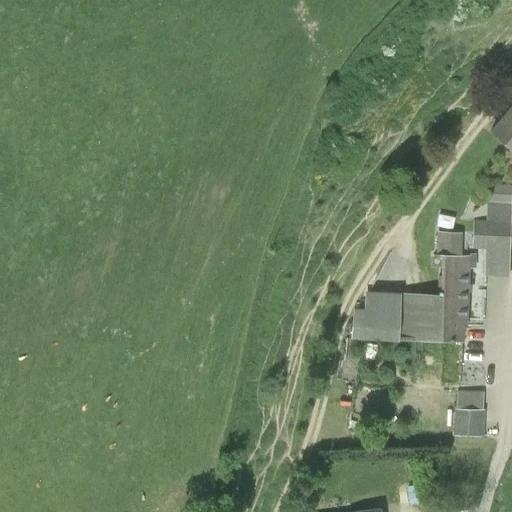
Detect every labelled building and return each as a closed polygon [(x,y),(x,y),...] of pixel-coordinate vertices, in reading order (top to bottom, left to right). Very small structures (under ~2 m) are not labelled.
[(511,111),(492,135),(511,152),(511,111)] [(511,279),(511,252),(511,186),(489,186),(488,222),(474,222),(474,254),(488,254),(487,278),(511,279)] [(443,260),(461,260),(462,237),(438,236),(438,260),(443,260)] [(441,302),(403,300),(402,343),(467,344),(469,260),(461,260),(443,260),(441,302)] [(354,314),(353,342),(402,343),(403,300),(367,299),(367,315),(354,314)] [(458,394),(457,413),(483,414),(483,395),(458,394)] [(457,413),(455,413),(454,436),(482,437),(483,414),(457,413)] [(417,484),(384,489),(387,511),(421,506),(417,484)]
